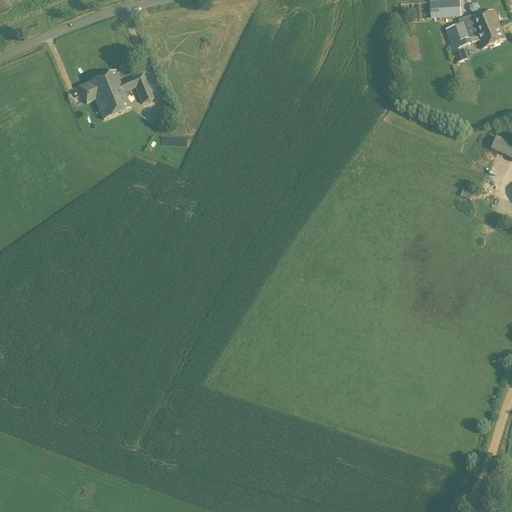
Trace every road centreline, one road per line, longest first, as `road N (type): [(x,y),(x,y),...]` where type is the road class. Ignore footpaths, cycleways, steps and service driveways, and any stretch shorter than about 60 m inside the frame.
road 1 (unclassified): [(0,53),(157,0)]
road 2 (track): [(460,511),(488,464),(511,394)]
